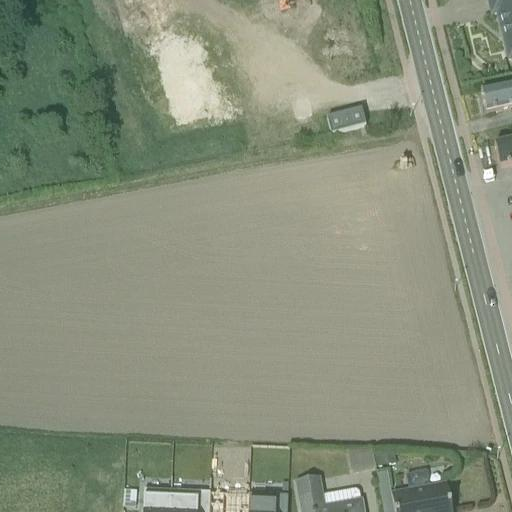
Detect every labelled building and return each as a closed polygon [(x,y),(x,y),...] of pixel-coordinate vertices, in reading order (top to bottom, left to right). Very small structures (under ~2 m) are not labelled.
[(511,0),(476,0),(493,71),(511,66),(511,0)] [(472,124),(511,115),(511,95),(468,105),(472,124)] [(324,121),(331,142),(363,132),(357,111),(324,121)] [(486,177),(511,171),(511,149),(481,156),(486,177)] [(334,464),(337,482),(361,478),(358,460),(334,464)] [(299,511),(365,511),(364,507),(336,511),(328,511),(324,487),(295,492),(299,511)] [(398,511),(455,511),(451,489),(396,499),(398,511)] [(169,511),(170,502),(143,501),(142,511),(169,511)] [(208,511),(209,504),(170,502),(169,511),(208,511)]
